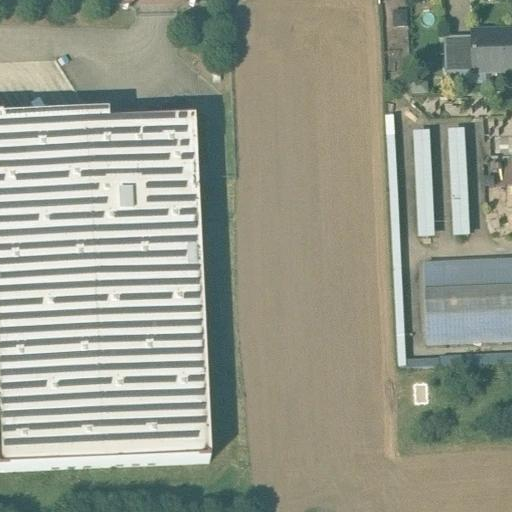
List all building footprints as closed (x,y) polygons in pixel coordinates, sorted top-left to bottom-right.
[(511,33),(472,35),(473,46),(473,69),(474,75),(475,75),(475,73),(505,72),(505,74),(511,73),(511,33)] [(459,41),(445,41),(446,75),(460,75),(460,70),(459,46),(459,41)] [(473,46),(459,46),(460,70),(473,69),(473,46)] [(192,125),(106,129),(106,119),(0,124),(0,473),(208,464),(192,125)] [(469,127),(452,127),(456,234),(474,233),(469,127)] [(433,128),(415,129),(419,235),(437,235),(433,128)] [(511,267),(425,271),(428,344),(511,339),(511,267)]
